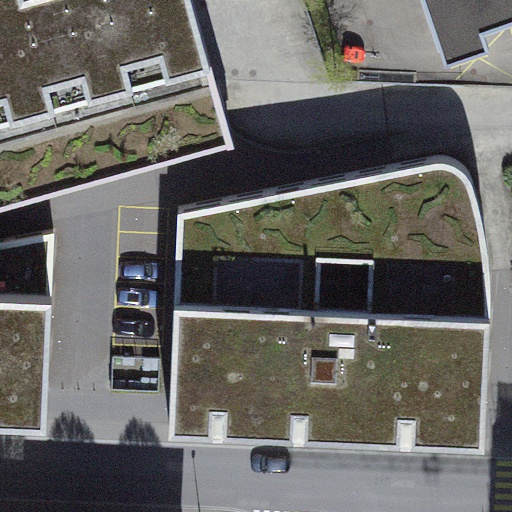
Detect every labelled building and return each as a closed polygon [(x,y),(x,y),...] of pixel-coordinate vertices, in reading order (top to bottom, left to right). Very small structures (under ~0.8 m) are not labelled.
[(0,0),(0,133),(213,76),(191,0),(0,0)] [(511,0),(425,0),(441,44),(511,20),(511,0)] [(0,213),(234,149),(213,76),(0,133),(0,213)] [(168,444),(485,456),(486,447),(491,299),(491,272),(489,251),(486,230),(478,191),(474,178),(468,168),(459,159),(448,155),(436,156),(177,208),(168,433),(168,444)] [(0,436),(47,438),(47,428),(56,229),(0,240),(0,436)]
